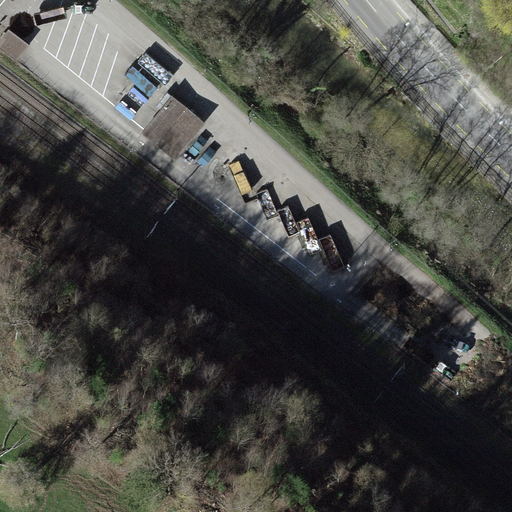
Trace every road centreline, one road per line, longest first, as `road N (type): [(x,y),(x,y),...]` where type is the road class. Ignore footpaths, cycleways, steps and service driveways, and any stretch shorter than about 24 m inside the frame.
road 1 (unknown): [(378,239),(357,271),(334,272),(44,51),(34,21),(46,0)]
road 2 (primary): [(367,0),(511,155)]
